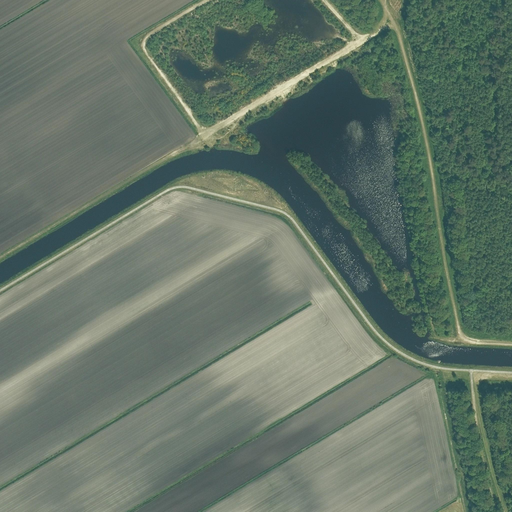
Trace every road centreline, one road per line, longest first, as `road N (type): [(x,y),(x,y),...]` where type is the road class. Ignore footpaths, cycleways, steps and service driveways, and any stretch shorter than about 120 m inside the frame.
road 1 (track): [(391,19),(419,107),(460,340),(511,342)]
road 2 (track): [(505,511),(476,370)]
